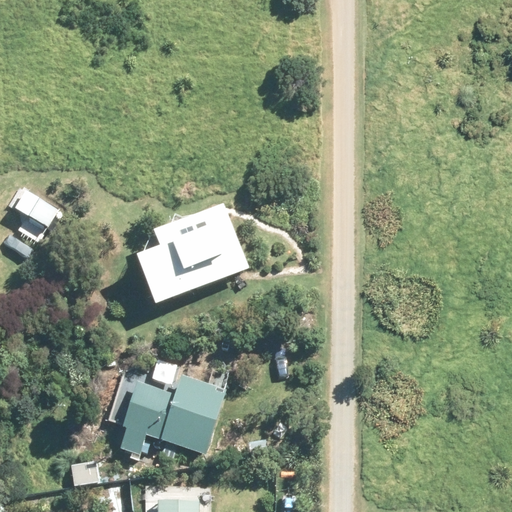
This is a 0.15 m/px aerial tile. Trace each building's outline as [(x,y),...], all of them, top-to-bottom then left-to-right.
[(59,209),(24,188),(23,190),(19,188),(9,206),(48,228),(59,209)] [(248,279),(219,203),(138,234),(145,254),(121,263),(143,319),(248,279)] [(173,382),(129,369),(107,443),(148,455),(152,439),(205,455),(228,377),(178,363),(173,382)] [(250,452),(253,454),(256,455),(260,456),(264,454),(267,452),(269,449),(270,446),(270,442),(268,438),(266,436),(262,434),(259,433),(255,434),(252,435),(249,438),(248,441),(247,445),(248,448),(250,452)] [(91,458),(66,461),(70,490),(95,487),(91,458)] [(217,511),(217,482),(154,482),(153,511),(217,511)]
